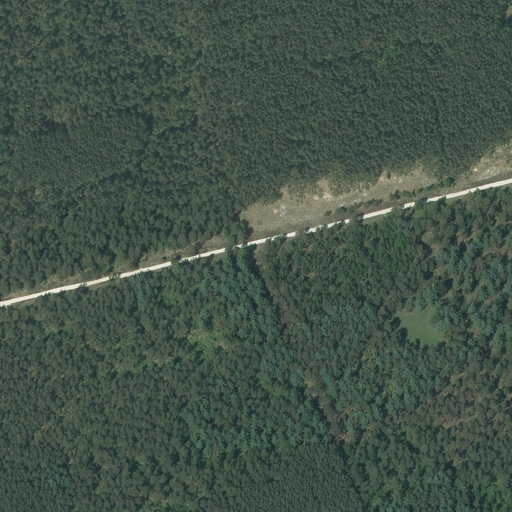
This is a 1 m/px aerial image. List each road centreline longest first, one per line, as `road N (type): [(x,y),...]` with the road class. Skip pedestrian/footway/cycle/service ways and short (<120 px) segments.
road 1 (track): [(0,304),(511,180)]
road 2 (track): [(0,476),(336,446)]
road 3 (track): [(336,446),(511,343)]
